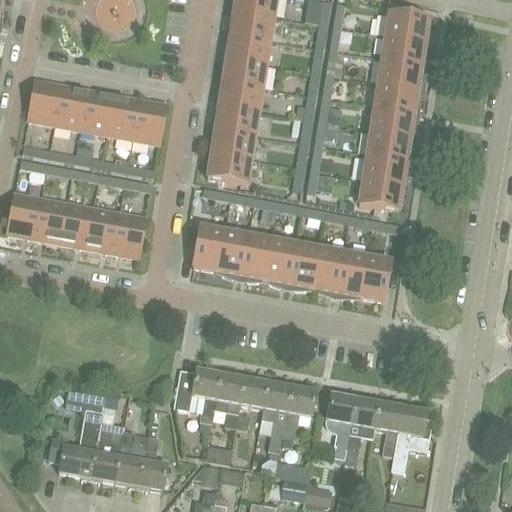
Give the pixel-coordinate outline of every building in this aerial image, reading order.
[(274,19),(276,7),(281,8),(281,9),(297,11),(298,0),(238,0),(237,13),(274,19)] [(307,4),(304,25),(318,27),(321,6),(307,4)] [(330,7),(329,7),(321,6),(318,27),(318,29),(326,30),(330,7)] [(332,35),(340,37),(345,10),(336,8),(332,35)] [(270,43),(274,19),(237,13),(235,13),(229,30),(234,31),(233,37),(270,43)] [(390,17),(386,42),(424,47),(427,22),(390,17)] [(326,30),(318,29),(314,53),(323,54),(326,30)] [(328,59),(343,61),(344,58),(337,57),(340,37),(332,35),(328,59)] [(266,67),(270,43),(233,37),(232,43),(227,42),(227,60),(266,67)] [(426,48),(424,47),(386,42),(383,66),(420,71),(421,65),(426,66),(426,48)] [(323,54),(314,53),(310,76),(319,78),(323,54)] [(324,83),(333,84),(333,81),(339,82),(343,61),(328,59),(324,83)] [(226,79),(225,84),(262,91),(266,67),(227,60),(221,78),(226,79)] [(379,90),(417,95),(419,95),(424,78),(419,77),(420,71),(383,66),(379,90)] [(315,101),(319,78),(310,76),(307,100),(315,101)] [(333,84),(324,83),(320,106),(329,108),(333,84)] [(35,84),(28,124),(54,129),(61,89),(35,84)] [(259,114),(262,91),(225,84),(224,90),(219,90),(219,108),(259,114)] [(61,89),(54,129),(80,134),(88,94),(61,89)] [(419,95),(417,95),(379,90),(376,113),(413,119),(414,113),(419,114),(419,95)] [(88,94),(80,134),(107,138),(114,99),(88,94)] [(114,99),(107,138),(133,143),(140,103),(114,99)] [(311,125),(312,123),(315,101),(307,100),(305,111),(298,110),(295,122),(303,123),(311,125)] [(140,103),(133,143),(159,148),(166,108),(140,103)] [(320,106),(316,130),(325,131),(329,108),(320,106)] [(217,132),(255,138),(259,114),(219,108),(214,125),(218,126),(217,132)] [(413,119),(376,113),(372,137),(412,143),(417,125),(412,125),(413,119)] [(299,147),(308,149),(311,125),(303,123),(299,147)] [(312,153),(321,155),(325,131),(316,130),(312,153)] [(214,155),(251,162),(255,138),(217,132),(216,138),(212,137),(212,155),(214,155)] [(412,143),(372,137),(369,161),(406,166),(407,160),(412,161),(412,143)] [(295,172),(304,173),(308,149),(299,147),(295,172)] [(23,150),(22,158),(48,163),(50,155),(23,150)] [(321,155),(312,153),(309,177),(317,178),(318,175),(333,177),(335,166),(320,164),(321,155)] [(48,163),(74,168),(75,160),(50,155),(48,163)] [(251,162),(214,155),(209,181),(247,187),(251,162)] [(95,164),(75,160),(74,168),(100,173),(101,165),(95,164)] [(406,172),(406,166),(369,161),(365,185),(403,190),(405,190),(410,173),(406,172)] [(45,178),(47,169),(21,164),(19,173),(45,178)] [(100,173),(125,178),(127,169),(112,166),(101,165),(100,173)] [(73,174),(47,169),(45,178),(71,182),(73,174)] [(154,174),(143,172),(127,169),(125,178),(142,181),(152,183),(154,174)] [(304,173),(295,172),(291,196),(300,197),(304,173)] [(97,187),(98,179),(73,174),(71,182),(97,187)] [(309,177),(305,198),(314,200),(315,194),(327,196),(329,183),(317,181),(317,178),(309,177)] [(124,184),(98,179),(97,187),(123,192),(124,184)] [(150,189),(124,184),(123,192),(149,197),(150,189)] [(403,190),(365,185),(362,208),(400,214),(403,190)] [(229,206),(230,198),(204,193),(202,201),(229,206)] [(33,243),(41,203),(14,198),(7,238),(33,243)] [(254,203),(230,198),(229,206),(252,211),(254,203)] [(41,203),(33,243),(60,247),(67,207),(41,203)] [(277,207),(254,203),(252,211),(276,215),(277,207)] [(67,207),(60,247),(86,252),(93,212),(67,207)] [(299,220),(301,212),(277,207),(276,215),(299,220)] [(93,212),(86,252),(113,257),(120,217),(93,212)] [(324,216),(301,212),(299,220),(323,224),(324,216)] [(323,224),(346,229),(348,221),(324,216),(323,224)] [(120,217),(113,257),(139,262),(146,222),(120,217)] [(371,225),(348,221),(346,229),(370,233),(371,225)] [(398,230),(371,225),(370,233),(396,238),(398,230)] [(217,273),(224,236),(201,231),(194,269),(217,273)] [(224,236),(217,273),(217,275),(234,281),(235,276),(241,277),(248,240),(224,236)] [(248,240),(241,277),(247,279),(246,283),(264,284),(271,245),(248,240)] [(282,285),(288,286),(295,249),(271,245),(264,284),(281,290),(282,285)] [(319,253),(295,249),(288,286),(294,287),(293,292),(311,293),(319,253)] [(329,294),(335,295),(342,258),(319,253),(311,293),(328,299),(329,294)] [(366,262),(342,258),(335,295),(341,296),(340,301),(358,301),(359,300),(366,262)] [(391,267),(366,262),(359,300),(384,304),(391,267)] [(211,428),(213,415),(220,378),(196,373),(194,384),(178,381),(172,412),(188,415),(191,400),(204,402),(197,439),(208,440),(210,428),(211,428)] [(234,432),(237,418),(238,408),(243,382),(220,378),(213,415),(226,417),(223,430),(234,432)] [(243,382),(238,408),(262,413),(267,387),(243,382)] [(282,442),(291,391),(267,387),(262,413),(260,424),(272,426),(270,439),(267,456),(278,458),(281,441),(282,442)] [(294,444),(298,420),(309,422),(314,396),(291,391),(282,442),(281,449),(291,451),(292,443),(294,444)] [(345,464),(346,453),(348,443),(356,403),(332,399),(327,425),(325,425),(325,428),(325,432),(329,436),(332,438),(335,438),(333,451),(334,451),(332,462),(345,464)] [(346,453),(354,455),(358,455),(360,441),(372,443),(374,434),(379,408),(356,403),(348,443),(346,453)] [(374,434),(386,436),(384,446),(382,460),(394,463),(396,448),(398,439),(403,412),(379,408),(374,434)] [(427,416),(403,412),(398,439),(396,448),(394,463),(392,476),(403,478),(410,440),(421,442),(420,444),(428,445),(432,426),(425,425),(427,416)] [(99,429),(101,419),(84,416),(77,455),(61,452),(63,443),(50,441),(49,444),(46,464),(45,465),(59,467),(57,477),(89,483),(99,429)] [(249,421),(237,418),(234,432),(247,434),(249,421)] [(99,429),(89,483),(113,487),(117,462),(107,460),(113,431),(99,429)] [(146,440),(141,466),(137,491),(160,496),(165,470),(154,468),(158,443),(159,434),(149,432),(147,441),(146,440)] [(130,464),(117,462),(113,487),(137,491),(141,466),(146,441),(135,439),(130,464)] [(46,464),(49,444),(41,442),(37,462),(46,464)] [(206,450),(203,466),(228,470),(231,455),(206,450)] [(269,465),(262,470),(260,478),(274,480),(277,466),(269,465)] [(193,482),(193,483),(201,484),(203,471),(193,482)] [(307,489),(283,485),(280,505),(304,509),(307,489)] [(194,511),(212,511),(213,509),(215,498),(203,496),(201,508),(195,507),(194,511)] [(339,499),(336,511),(356,511),(358,502),(339,499)]
